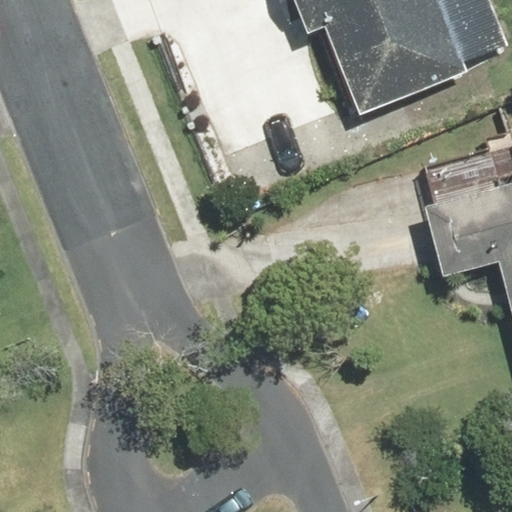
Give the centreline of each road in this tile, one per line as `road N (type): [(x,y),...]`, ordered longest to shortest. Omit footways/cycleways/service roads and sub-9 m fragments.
road 1 (residential): [(139,303),(18,0)]
road 2 (residential): [(139,303),(115,467),(131,511)]
road 3 (residential): [(284,434),(260,388),(139,303)]
